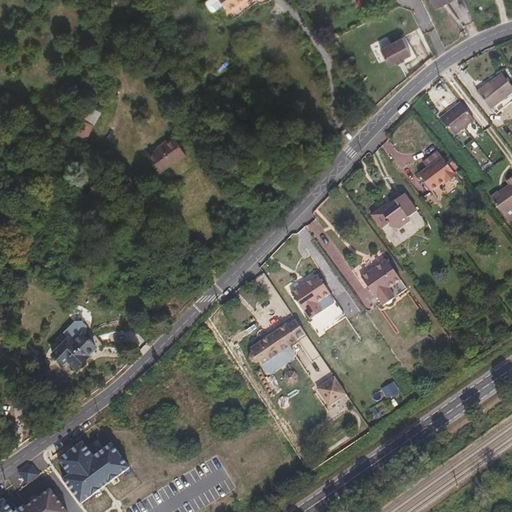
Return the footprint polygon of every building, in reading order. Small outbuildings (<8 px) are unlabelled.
[(225,0),(234,10),(245,0),(225,0)] [(435,0),(439,8),(455,0),(435,0)] [(408,38),(386,49),(395,67),(402,63),(409,59),(417,56),(408,38)] [(511,76),(507,71),(483,91),(496,107),(511,94),(511,76)] [(468,97),(448,114),(462,131),(482,114),(468,97)] [(84,149),(101,114),(94,111),(93,115),(87,112),(71,142),(84,149)] [(145,158),(156,174),(183,155),(170,136),(156,146),(158,149),(145,158)] [(442,190),(455,179),(464,172),(463,170),(451,156),(447,150),(432,162),(435,167),(428,173),(441,190),(442,190)] [(455,152),(451,156),(463,170),(468,167),(455,152)] [(460,186),(455,179),(442,190),(447,196),(460,186)] [(511,186),(502,196),(511,208),(511,186)] [(384,209),(391,219),(397,215),(402,222),(410,222),(420,214),(418,212),(425,206),(413,189),(399,201),(397,199),(384,209)] [(389,288),(395,296),(418,280),(404,261),(398,251),(373,269),(387,290),(389,288)] [(314,296),(323,308),(335,300),(329,292),(341,284),(328,265),(304,282),(314,296)] [(265,336),(282,363),(309,345),(302,336),(312,328),(300,311),(283,323),(265,336)] [(53,355),(60,361),(63,359),(67,363),(76,371),(89,359),(88,357),(96,348),(84,336),(86,332),(85,328),(81,323),(75,323),(69,329),(58,340),(62,345),(53,355)] [(335,376),(315,388),(328,408),(347,396),(335,376)] [(50,462),(77,503),(125,467),(107,442),(89,455),(78,441),(50,462)] [(0,511),(62,511),(39,477),(15,494),(12,489),(0,497),(0,511)]
